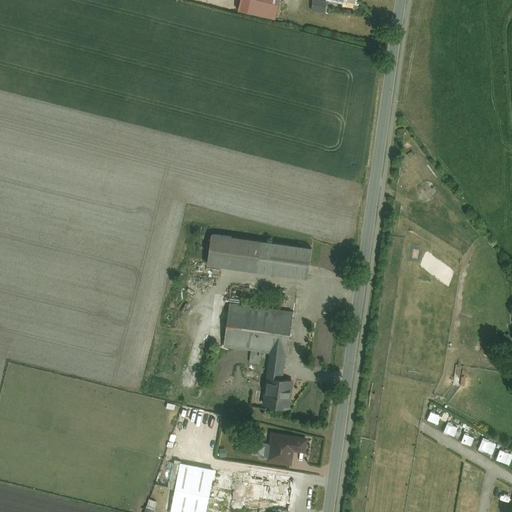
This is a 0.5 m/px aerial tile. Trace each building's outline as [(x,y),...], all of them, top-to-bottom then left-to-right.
[(277,0),(248,0),(246,10),(274,16),(277,0)] [(312,0),(311,10),(325,12),(326,0),(312,0)] [(311,247),(210,234),(205,265),(307,278),(311,247)] [(291,311),(230,302),(224,345),(269,351),(261,404),(289,408),(294,379),(282,378),(291,311)] [(437,424),(441,414),(431,410),(427,420),(437,424)] [(455,433),(459,424),(449,421),(445,429),(455,433)] [(473,441),(477,432),(467,428),(463,437),(473,441)] [(305,451),(307,438),(271,432),(267,460),(290,464),(292,449),(305,451)] [(483,438),(479,450),(489,453),(493,441),(483,438)] [(501,450),(497,459),(506,463),(510,453),(501,450)] [(246,495),(209,488),(213,468),(181,462),(172,511),(177,511),(230,511),(232,503),(288,511),(293,477),(251,470),(246,495)]
